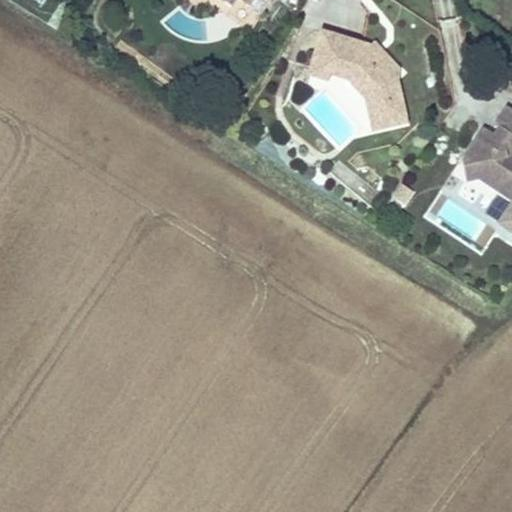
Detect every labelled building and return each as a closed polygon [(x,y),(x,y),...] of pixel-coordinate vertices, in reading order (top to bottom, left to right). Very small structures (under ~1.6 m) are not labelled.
[(267,0),(221,0),(230,6),(233,0),(242,0),(260,11),(267,0)] [(379,57),(369,45),(372,42),(319,26),(306,74),(328,80),(331,72),(344,75),(364,98),(369,130),(409,121),(399,80),(398,71),(390,78),(375,60),(379,57)] [(372,42),(369,45),(379,57),(375,60),(390,78),(398,71),(400,69),(375,40),(372,42)] [(511,110),(505,106),(493,124),(497,128),(494,134),(487,144),(475,136),(462,157),(476,161),(479,178),(511,198),(511,110)] [(487,144),(494,134),(482,126),(475,136),(487,144)] [(466,180),(479,178),(476,161),(462,157),(466,180)]
